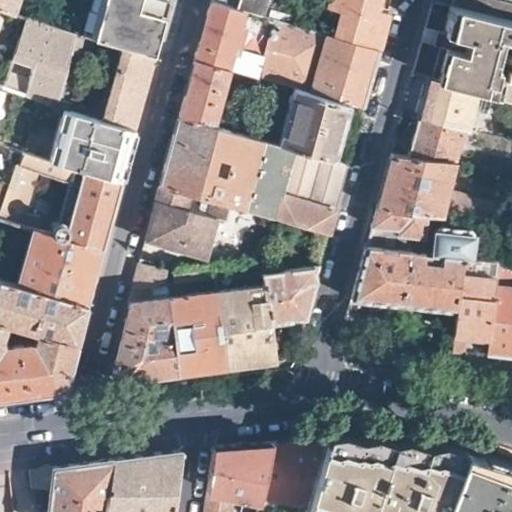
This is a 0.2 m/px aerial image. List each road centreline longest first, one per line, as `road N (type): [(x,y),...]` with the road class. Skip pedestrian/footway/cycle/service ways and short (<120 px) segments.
road 1 (residential): [(185,0),(75,426)]
road 2 (residential): [(313,368),(410,0)]
road 3 (residential): [(511,421),(397,398),(305,398)]
road 4 (residential): [(511,371),(373,358),(313,368)]
road 5 (residential): [(202,409),(75,426)]
